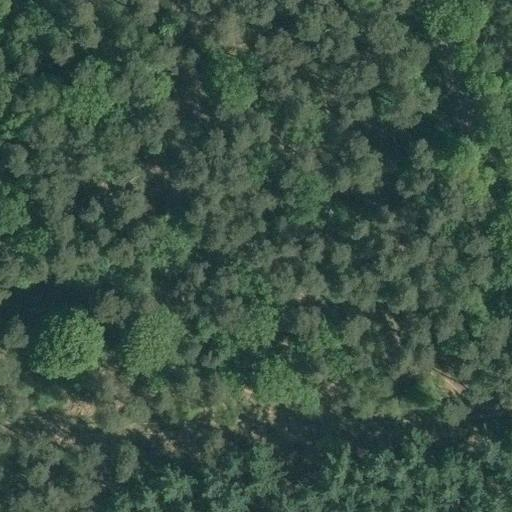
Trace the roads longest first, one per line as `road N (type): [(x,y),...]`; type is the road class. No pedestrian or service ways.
road 1 (track): [(505,372),(0,384)]
road 2 (tertiary): [(511,224),(435,0)]
